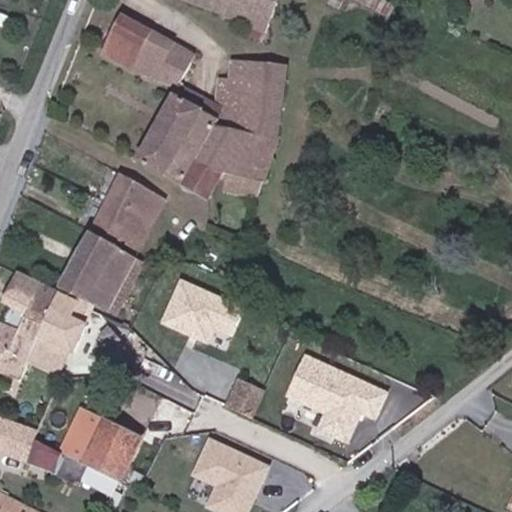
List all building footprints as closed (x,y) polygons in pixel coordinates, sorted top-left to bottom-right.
[(166,0),(250,34),(264,0),(166,0)] [(98,25),(86,55),(119,73),(132,40),(98,25)] [(132,40),(119,73),(166,91),(180,60),(132,40)] [(200,180),(205,180),(212,180),(210,199),(244,201),(264,145),(269,88),(241,85),(243,66),(226,63),(224,84),(213,83),(203,83),(202,105),(202,107),(204,107),(204,123),(200,180)] [(216,63),(213,83),(224,84),(226,63),(216,63)] [(241,85),(269,88),(272,70),(243,66),(241,85)] [(166,91),(162,100),(204,123),(204,107),(202,107),(202,105),(166,91)] [(162,100),(127,164),(169,187),(204,123),(162,100)] [(204,123),(169,187),(194,201),(205,180),(200,180),(204,123)] [(135,239),(154,201),(110,179),(91,214),(125,234),(135,239)] [(125,259),(135,239),(125,234),(91,214),(80,236),(125,259)] [(96,315),(125,259),(80,236),(51,294),(96,315)] [(134,265),(125,259),(96,315),(107,320),(134,265)] [(0,283),(0,312),(17,320),(31,289),(3,276),(0,283)] [(165,325),(232,348),(247,303),(181,280),(165,325)] [(17,367),(52,381),(81,314),(31,289),(17,320),(33,327),(27,343),(17,367)] [(0,312),(0,330),(10,335),(17,320),(0,312)] [(10,335),(27,343),(33,327),(17,320),(10,335)] [(0,372),(12,379),(17,367),(27,343),(10,335),(0,330),(0,372)] [(381,420),(395,392),(308,350),(286,395),(325,414),(317,430),(352,447),(368,414),(381,420)] [(254,397),(231,385),(217,413),(241,424),(254,397)] [(135,443),(75,415),(55,459),(116,488),(135,443)] [(30,459),(54,462),(27,448),(30,437),(0,426),(0,454),(20,461),(21,456),(30,459)] [(216,485),(207,508),(216,511),(253,511),(274,463),(210,436),(193,476),(216,485)] [(0,460),(18,467),(20,461),(0,454),(0,460)] [(18,467),(46,481),(54,462),(30,459),(21,456),(20,461),(18,467)] [(54,462),(46,481),(70,493),(81,475),(54,462)] [(108,502),(114,491),(81,475),(70,493),(81,499),(86,491),(108,502)] [(0,511),(20,511),(0,502),(0,511)]
